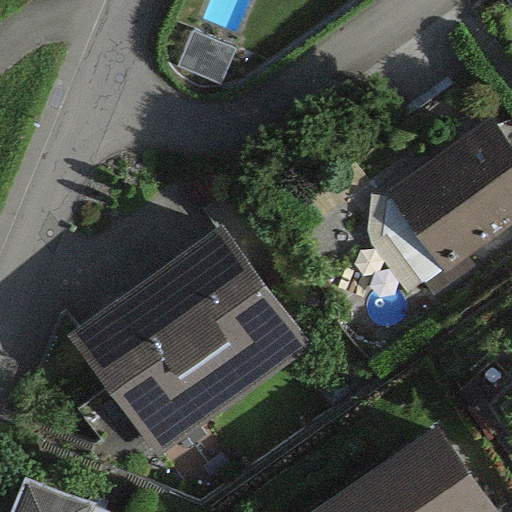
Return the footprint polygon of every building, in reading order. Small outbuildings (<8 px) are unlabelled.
[(198,20),(182,63),(224,79),(240,36),(198,20)] [(465,258),(511,224),(511,128),(503,116),(398,190),(389,222),(436,289),(470,265),(465,258)] [(326,339),(238,216),(81,328),(169,450),(326,339)] [(511,511),(511,505),(455,419),(312,511),(511,511)] [(128,511),(30,471),(12,511),(128,511)]
